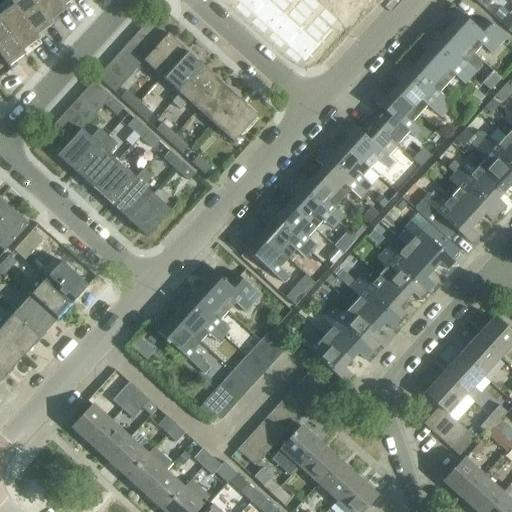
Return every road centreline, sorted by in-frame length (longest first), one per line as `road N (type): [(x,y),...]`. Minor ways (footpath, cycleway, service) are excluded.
road 1 (residential): [(145,299),(313,115)]
road 2 (residential): [(0,456),(145,299)]
road 3 (residential): [(6,158),(136,0)]
road 4 (residential): [(145,299),(6,158)]
road 5 (residential): [(179,0),(313,115)]
road 6 (residential): [(313,115),(413,0)]
road 7 (residential): [(394,375),(491,270)]
road 8 (residential): [(417,511),(385,402),(394,375)]
